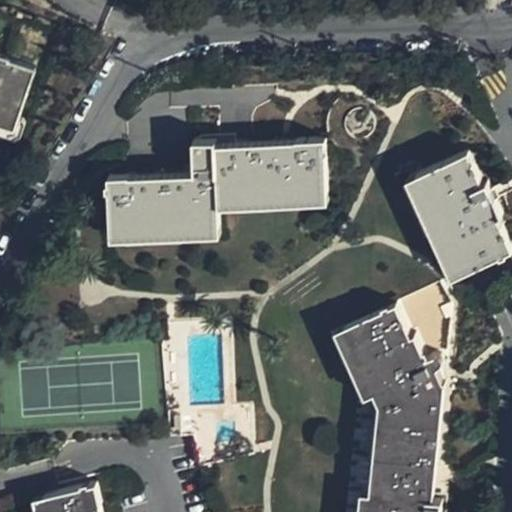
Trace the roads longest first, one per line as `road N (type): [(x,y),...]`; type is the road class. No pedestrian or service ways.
road 1 (residential): [(152,48),(194,39),(511,23)]
road 2 (residential): [(0,293),(122,68),(152,48)]
